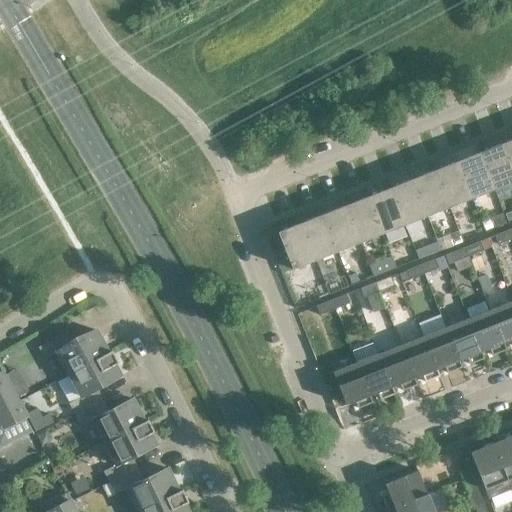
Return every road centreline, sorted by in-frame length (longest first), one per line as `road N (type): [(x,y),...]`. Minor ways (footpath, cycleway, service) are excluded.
road 1 (residential): [(337,451),(233,195),(511,86)]
road 2 (residential): [(220,511),(112,291),(90,287),(0,340)]
road 3 (residential): [(337,451),(511,384)]
